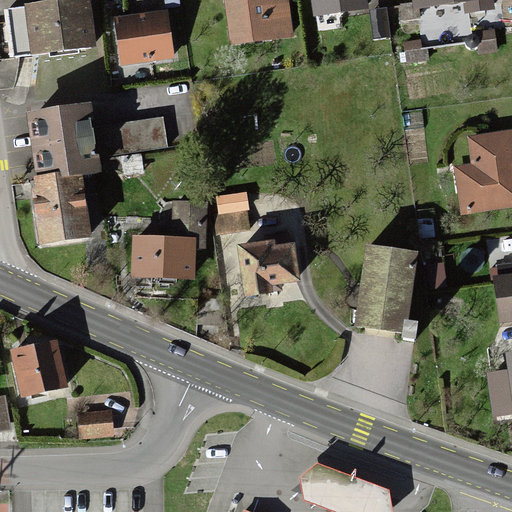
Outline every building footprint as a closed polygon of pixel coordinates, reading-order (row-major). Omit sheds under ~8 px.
[(289,0),(226,0),(231,45),(294,39),(289,0)] [(417,0),(419,10),(482,0),(417,0)] [(24,18),(30,61),(91,53),(86,10),(24,18)] [(166,12),(112,20),(118,60),(172,52),(166,12)] [(83,95),(26,103),(36,175),(28,176),(37,239),(85,232),(75,168),(93,165),(83,95)] [(511,199),(511,128),(511,127),(471,132),(475,164),(461,166),(466,205),(511,199)] [(201,198),(168,201),(170,231),(125,234),(128,282),(195,277),(193,242),(204,241),(201,198)] [(361,238),(355,313),(408,317),(414,242),(361,238)] [(292,241),(241,242),(242,287),(293,285),(292,241)] [(511,272),(497,275),(503,313),(511,311),(511,272)] [(56,334),(9,342),(18,397),(66,389),(56,334)] [(300,478),(302,501),(333,511),(391,511),(389,489),(318,464),(300,478)]
